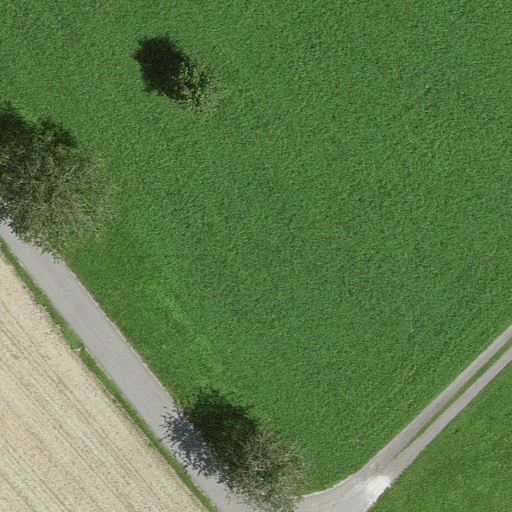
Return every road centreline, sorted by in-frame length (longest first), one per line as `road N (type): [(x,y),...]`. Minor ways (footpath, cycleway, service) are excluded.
road 1 (unclassified): [(282,511),(0,162)]
road 2 (track): [(511,361),(345,511)]
